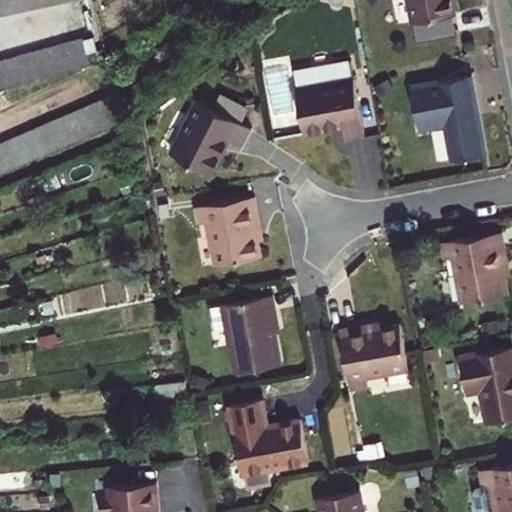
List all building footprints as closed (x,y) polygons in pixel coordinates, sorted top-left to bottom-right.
[(0,0),(0,14),(63,0),(0,0)] [(408,0),(412,16),(454,9),(452,0),(408,0)] [(0,60),(0,86),(92,62),(85,37),(0,60)] [(351,64),(294,75),(305,135),(343,128),(346,142),(365,139),(351,64)] [(470,69),(411,81),(419,123),(445,118),(452,153),(485,147),(477,108),(475,108),(473,97),(475,96),(470,69)] [(110,94),(98,99),(109,123),(120,118),(110,94)] [(251,124),(198,95),(170,148),(209,168),(227,134),(241,141),(251,124)] [(109,123),(98,99),(84,105),(95,129),(109,123)] [(95,129),(84,105),(73,110),(83,135),(95,129)] [(83,135),(73,110),(60,116),(70,140),(83,135)] [(70,140),(60,116),(47,121),(57,146),(70,140)] [(57,146),(47,121),(35,126),(46,151),(57,146)] [(46,151),(35,126),(22,132),(33,157),(46,151)] [(33,157),(22,132),(10,137),(20,162),(33,157)] [(20,162),(10,137),(0,141),(0,150),(8,168),(20,162)] [(150,190),(127,196),(129,209),(152,204),(150,190)] [(253,193),(195,206),(198,221),(207,219),(215,262),(259,253),(254,227),(259,225),(253,193)] [(502,232),(443,244),(447,260),(456,259),(464,303),(508,295),(502,266),(508,265),(502,232)] [(273,292),(223,303),(236,369),(280,361),(270,309),(276,307),(273,292)] [(372,327),(341,334),(352,391),(367,388),(365,378),(408,371),(401,327),(373,333),(372,327)] [(511,347),(462,357),(469,392),(483,389),(490,423),(511,419),(511,347)] [(185,379),(156,383),(158,397),(187,392),(185,379)] [(262,397),(229,403),(243,470),(309,459),(301,416),(267,423),(262,397)] [(511,511),(511,462),(480,469),(483,485),(479,485),(476,490),(480,509),(483,511),(484,511),(498,509),(498,511),(511,511)] [(99,497),(100,511),(158,511),(156,482),(111,486),(111,496),(99,497)] [(364,511),(361,491),(319,499),(321,511),(364,511)]
